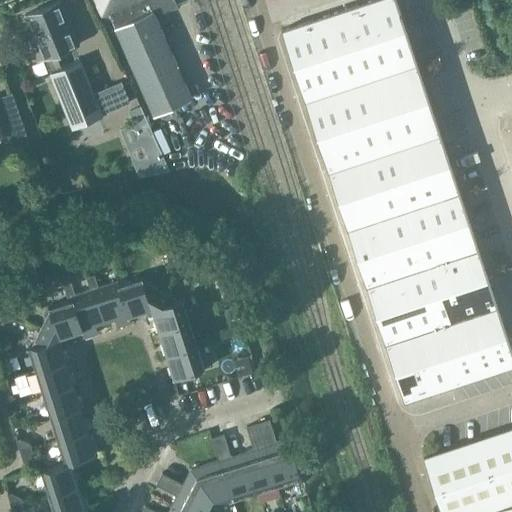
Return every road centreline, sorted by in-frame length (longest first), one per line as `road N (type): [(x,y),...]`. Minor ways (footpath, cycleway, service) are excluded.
road 1 (unclassified): [(399,432),(260,19),(316,0)]
road 2 (residential): [(118,511),(159,435),(268,399)]
road 3 (unclassified): [(470,100),(511,223)]
